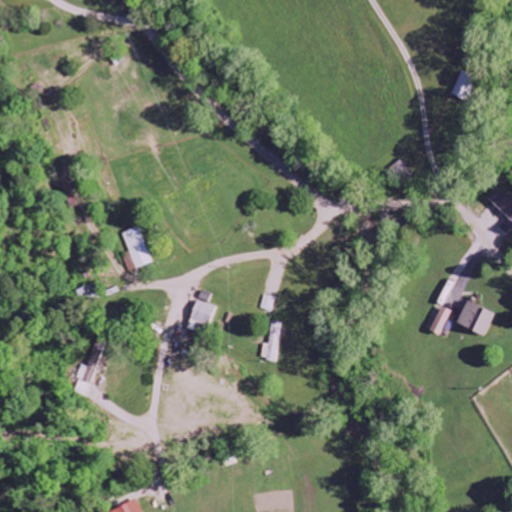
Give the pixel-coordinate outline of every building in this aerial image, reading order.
[(451,94),(464,100),(475,78),(461,71),(451,94)] [(511,220),(511,198),(500,188),(489,200),(511,220)] [(139,270),(156,263),(141,227),(124,234),(139,270)] [(217,308),(199,301),(188,328),(205,335),(217,308)] [(484,337),(496,315),(468,301),(457,323),(484,337)] [(439,336),(451,312),(439,306),(427,330),(439,336)] [(107,344),(95,340),(78,394),(91,397),(107,344)]
